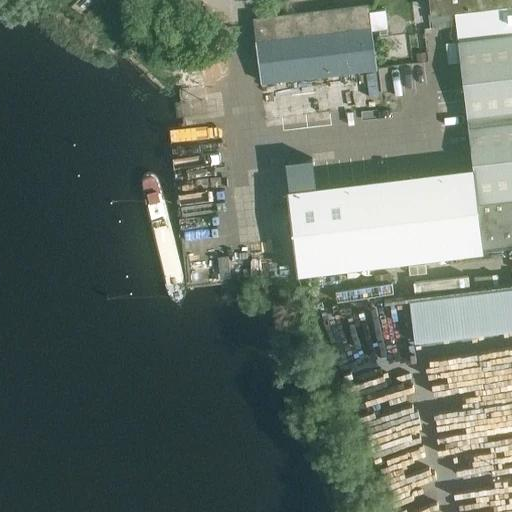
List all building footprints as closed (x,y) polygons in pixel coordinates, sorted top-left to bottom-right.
[(511,0),(429,0),(431,13),(437,13),(441,12),(455,10),(458,41),(481,38),(511,34),(511,0)] [(369,7),(254,21),(261,81),(377,68),(369,7)] [(385,8),(370,10),(372,30),(387,28),(385,8)] [(312,158),(286,161),(289,190),(287,190),(297,274),(330,270),(483,251),(483,250),(511,246),(511,34),(481,38),(458,41),(457,41),(473,167),(315,187),(312,158)] [(414,52),(415,61),(427,60),(426,50),(414,52)] [(183,285),(114,292),(122,349),(220,337),(217,312),(203,314),(201,286),(183,288),(183,285)]
